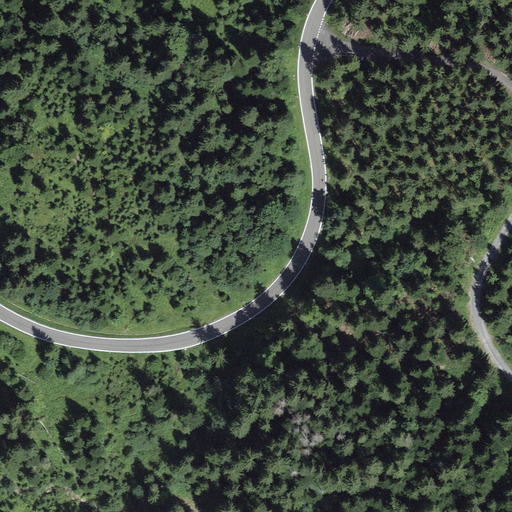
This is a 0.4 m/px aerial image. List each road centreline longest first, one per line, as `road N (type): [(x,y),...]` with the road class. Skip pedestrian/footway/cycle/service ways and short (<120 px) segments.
road 1 (tertiary): [(0,312),(83,342),(158,344),(221,327),(280,285),(315,220),(318,167),(304,69),(324,0)]
road 2 (track): [(511,83),(450,60),(307,46)]
road 3 (track): [(511,377),(481,330),(476,307),(483,269),(511,220)]
